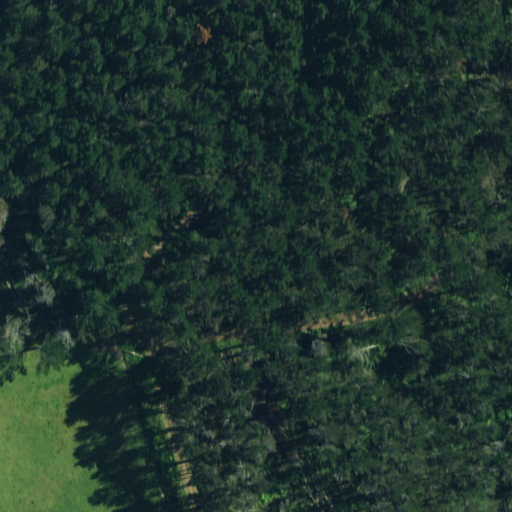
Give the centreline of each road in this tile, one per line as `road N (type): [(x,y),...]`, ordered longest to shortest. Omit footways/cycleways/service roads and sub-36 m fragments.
road 1 (track): [(511,171),(407,229),(164,282)]
road 2 (track): [(322,0),(277,99),(164,282)]
road 3 (track): [(164,282),(107,327),(0,355)]
